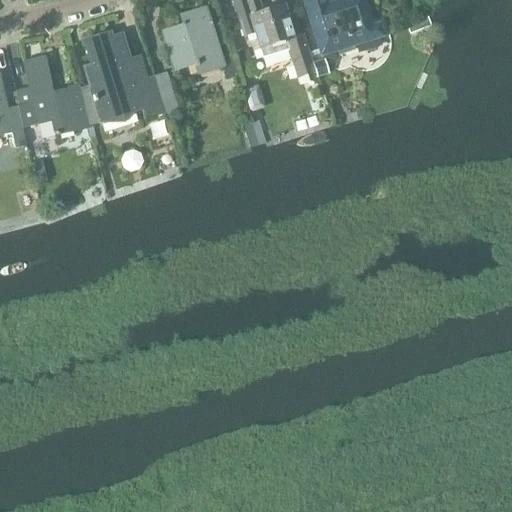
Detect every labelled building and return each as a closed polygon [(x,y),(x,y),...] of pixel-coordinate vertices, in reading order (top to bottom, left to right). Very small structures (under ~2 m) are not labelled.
[(262,58),(286,51),(295,79),(314,73),(302,36),(294,39),(284,7),(262,14),(257,0),(231,0),(243,36),(254,33),(262,58)] [(302,0),(316,45),(320,57),(337,52),(340,54),(350,51),(351,47),(383,37),(379,25),(372,27),(363,0),(343,0),(326,5),(324,0),(302,0)] [(222,68),(226,81),(236,78),(229,55),(220,58),(210,27),(211,27),(210,24),(209,24),(204,9),(179,17),(182,27),(161,33),(173,72),(186,68),(186,62),(194,59),(195,64),(194,64),(195,70),(196,69),(198,75),(222,68)] [(89,85),(88,86),(92,99),(93,104),(94,104),(100,124),(113,123),(123,120),(134,113),(142,110),(145,121),(164,115),(153,77),(146,79),(140,58),(129,61),(121,35),(85,47),(92,69),(93,68),(98,84),(90,87),(89,85)] [(18,107),(17,107),(21,129),(36,126),(39,139),(58,135),(88,129),(88,126),(79,88),(79,86),(68,89),(68,90),(50,94),(42,59),(23,63),(29,89),(15,92),(18,107)] [(323,59),(312,62),(317,77),(328,74),(323,59)] [(153,77),(164,115),(166,119),(169,118),(168,115),(178,112),(166,73),(153,77)] [(26,148),(21,129),(17,107),(6,110),(0,83),(0,136),(11,134),(15,150),(26,148)] [(88,86),(79,88),(88,126),(100,124),(94,104),(93,104),(92,99),(88,86)] [(259,121),(251,123),(258,147),(266,144),(259,121)] [(258,147),(251,123),(243,126),(251,149),(258,147)]
